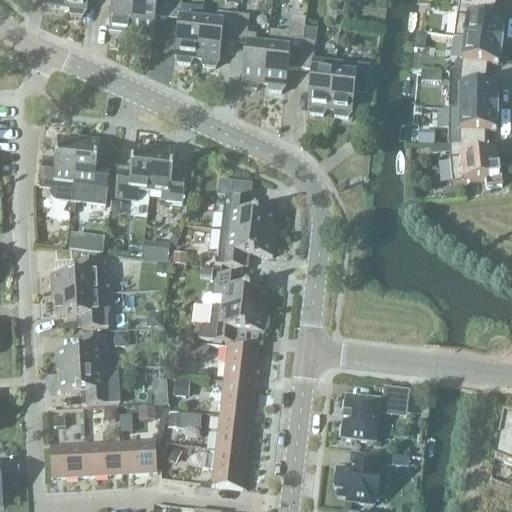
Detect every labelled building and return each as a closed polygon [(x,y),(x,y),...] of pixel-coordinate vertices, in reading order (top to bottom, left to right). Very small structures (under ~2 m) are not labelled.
[(42,0),(42,9),(64,11),(65,0),(42,0)] [(65,0),(64,11),(68,12),(70,18),(82,19),(85,14),(87,14),(88,0),(65,0)] [(112,0),(108,34),(131,36),(134,0),(112,0)] [(167,21),(169,0),(134,0),(131,36),(153,39),(155,20),(167,21)] [(169,0),(167,21),(179,22),(174,59),(176,59),(178,66),(190,67),(193,61),(197,62),(201,24),(189,22),(190,13),(181,12),(182,0),(169,0)] [(471,0),(470,6),(495,11),(497,0),(499,0),(508,2),(508,0),(471,0)] [(493,22),(495,11),(470,6),(460,4),(458,17),(457,17),(454,40),(464,42),(464,41),(502,46),(504,37),(502,36),(503,23),(493,22)] [(233,46),(237,17),(218,14),(215,18),(214,25),(201,24),(197,62),(201,62),(203,69),(215,70),(218,64),(219,65),(222,45),(233,46)] [(268,49),(255,48),(256,38),(247,37),(249,18),(237,17),(233,46),(245,48),(241,85),(242,85),(244,91),(256,93),(259,87),(263,87),(268,49)] [(268,49),(263,87),(267,88),(269,94),(281,96),(284,90),(286,90),(288,71),(300,72),(303,42),(291,41),(283,35),(270,33),(268,49)] [(462,63),(460,76),(486,78),(488,66),(498,68),(499,55),(501,55),(502,46),(464,41),(464,42),(461,63),(462,63)] [(335,63),(314,61),(316,44),(303,42),(300,72),(311,73),(307,110),(309,110),(310,117),(322,118),(326,112),(330,113),(335,63)] [(370,68),(335,63),(330,113),(334,113),(335,120),(347,121),(350,115),(352,115),(354,96),(366,97),(370,68)] [(459,89),(459,111),(498,112),(498,102),(496,102),(496,89),(486,89),(486,78),(460,76),(460,89),(459,89)] [(498,112),(459,111),(459,134),(460,134),(460,147),(485,145),(485,134),(495,134),(496,121),(497,121),(498,112)] [(55,167),(42,165),(39,191),(51,192),(51,197),(52,200),(56,203),(72,206),(73,190),(79,144),(78,144),(58,141),(55,167)] [(85,191),(85,196),(83,207),(106,210),(110,173),(97,172),(100,143),(78,141),(78,144),(79,144),(73,190),(85,191)] [(460,147),(451,147),(452,161),(450,161),(452,186),(485,183),(486,191),(502,189),(499,165),(497,165),(496,156),(486,157),(485,145),(460,147)] [(138,193),(150,194),(155,153),(154,153),(134,150),(131,176),(118,174),(115,200),(137,202),(138,193)] [(155,153),(150,194),(162,196),(160,205),(183,207),(185,182),(172,181),(176,152),(154,150),(154,153),(155,153)] [(431,156),(434,188),(449,186),(445,154),(431,156)] [(232,222),(230,234),(272,239),(272,238),(274,218),(249,215),(250,202),(225,199),(222,221),(232,222)] [(272,239),(230,234),(229,246),(220,245),(217,267),(242,270),(244,257),(272,260),(275,239),(272,238),(272,239)] [(55,299),(97,297),(109,297),(108,282),(105,279),(104,262),(79,263),(80,277),(51,278),(52,300),(55,300),(55,299)] [(105,265),(106,280),(135,278),(134,263),(105,265)] [(223,298),(221,310),(263,315),(263,314),(266,294),(240,291),(241,278),(216,275),(213,297),(223,298)] [(55,299),(55,300),(56,320),(82,318),(83,332),(108,330),(107,308),(98,309),(97,297),(55,299)] [(263,315),(221,310),(212,309),(210,328),(203,327),(200,330),(198,342),(208,343),(234,346),(235,333),(264,336),(264,333),(268,331),(269,320),(266,318),(266,314),(263,314),(263,315)] [(57,376),(59,376),(59,375),(101,373),(101,361),(110,360),(109,338),(83,340),(84,353),(55,354),(57,376)] [(198,347),(186,346),(184,358),(197,359),(198,347)] [(228,349),(224,385),(255,388),(259,353),(228,349)] [(59,375),(59,376),(60,396),(86,395),(87,408),(112,406),(111,384),(102,385),(101,373),(59,375)] [(224,385),(220,419),(251,423),(255,388),(224,385)] [(409,393),(385,390),(383,405),(407,408),(409,393)] [(157,400),(158,408),(168,407),(167,399),(157,400)] [(379,404),(346,401),(341,442),(374,446),(379,404)] [(511,421),(503,418),(494,461),(511,468),(511,421)] [(220,419),(216,454),(247,457),(251,423),(220,419)] [(155,445),(120,447),(121,478),(157,476),(155,445)] [(120,447),(85,449),(87,480),(121,478),(120,447)] [(87,480),(85,449),(50,451),(51,482),(87,480)] [(247,457),(216,454),(212,489),(243,492),(247,457)] [(377,474),(379,461),(352,458),(350,471),(340,470),(339,475),(338,475),(337,477),(334,480),(333,489),(336,492),(335,494),(337,495),(337,500),(347,501),(346,505),(373,508),(373,504),(377,505),(377,500),(380,500),(384,498),(385,483),(383,480),(380,479),(380,474),(377,474)] [(398,459),(389,458),(388,467),(397,468),(398,459)]
